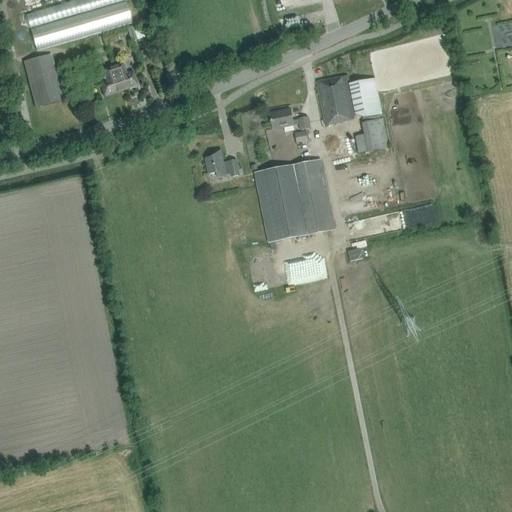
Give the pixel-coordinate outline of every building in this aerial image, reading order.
[(21,0),(25,12),(73,0),(21,0)] [(125,1),(30,29),(37,52),(132,24),(125,1)] [(511,23),(493,26),(495,47),(511,44),(511,23)] [(138,40),(134,26),(127,28),(131,42),(138,40)] [(143,31),(146,40),(154,38),(151,29),(143,31)] [(50,54),(23,61),(35,108),(62,101),(50,54)] [(75,63),(73,55),(58,59),(61,67),(75,63)] [(114,66),(122,91),(136,86),(132,73),(126,75),(122,63),(114,66)] [(122,91),(114,66),(105,68),(109,80),(100,84),(104,97),(122,91)] [(349,76),(317,82),(326,126),(355,120),(357,115),(363,118),(363,119),(364,124),(366,135),(356,137),(359,154),(389,148),(383,120),(381,120),(380,115),(383,115),(376,79),(350,84),(349,76)] [(290,110),(270,114),(273,130),(299,125),(301,130),(310,128),(308,118),(298,120),(293,121),(290,110)] [(306,133),(295,135),(296,145),(308,143),(306,133)] [(231,177),(240,175),(237,159),(228,161),(229,166),(225,167),(221,149),(213,151),(214,156),(205,158),(208,173),(217,172),(218,177),(226,175),(226,174),(231,174),(231,177)] [(256,173),(270,243),(335,230),(321,160),(256,173)] [(361,249),(348,252),(351,262),(363,259),(361,249)] [(300,258),(272,262),(274,278),(302,274),(300,258)]
